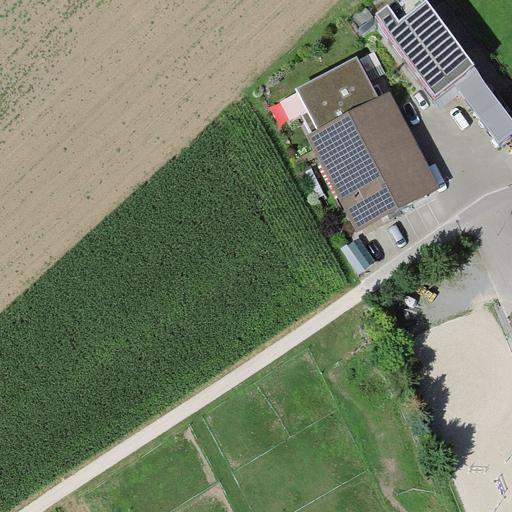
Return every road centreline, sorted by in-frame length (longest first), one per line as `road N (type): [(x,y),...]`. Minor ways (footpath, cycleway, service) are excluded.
road 1 (track): [(32,511),(365,289)]
road 2 (residential): [(365,289),(511,196)]
